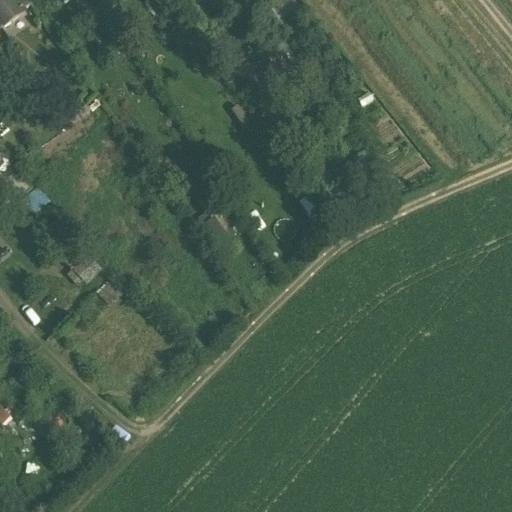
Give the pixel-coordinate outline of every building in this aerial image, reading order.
[(11,0),(0,0),(0,31),(1,32),(23,16),(11,0)] [(31,7),(25,0),(11,0),(21,14),(31,7)] [(37,194),(17,173),(10,179),(29,200),(37,194)] [(0,204),(13,193),(0,178),(0,204)] [(196,232),(218,264),(237,251),(214,219),(196,232)] [(111,287),(100,299),(109,307),(120,297),(111,287)] [(0,423),(3,426),(9,419),(0,411),(0,423)]
